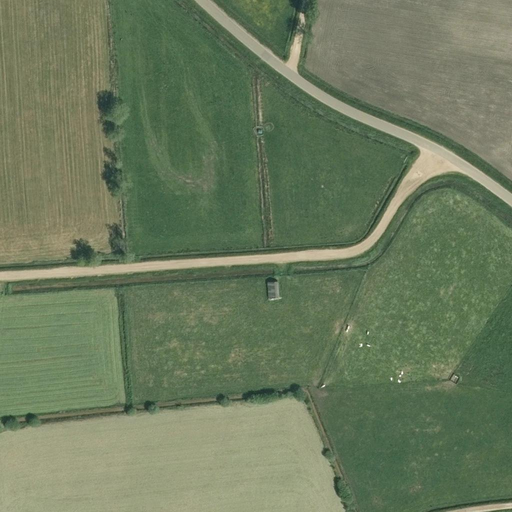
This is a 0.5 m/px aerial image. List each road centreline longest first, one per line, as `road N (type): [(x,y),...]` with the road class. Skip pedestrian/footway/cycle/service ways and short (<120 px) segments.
road 1 (track): [(437,149),(395,193),(367,246),(0,276)]
road 2 (unclassified): [(511,202),(437,149),(318,93),(204,0)]
